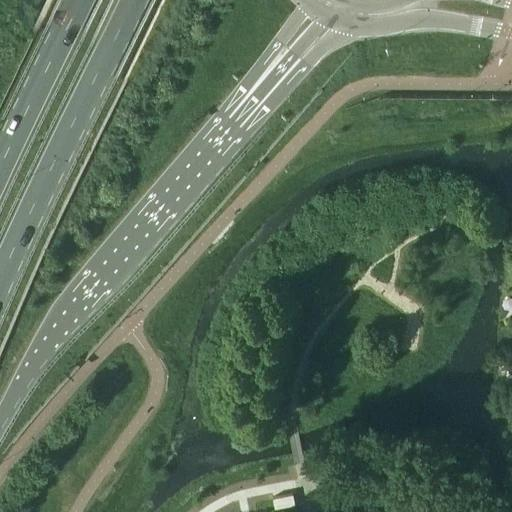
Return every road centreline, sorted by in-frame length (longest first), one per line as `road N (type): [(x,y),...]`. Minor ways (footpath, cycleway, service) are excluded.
road 1 (primary): [(0,418),(87,295),(234,124)]
road 2 (primary): [(0,279),(133,0)]
road 3 (primary): [(80,0),(0,167)]
road 4 (tertiary): [(354,27),(443,22),(511,34)]
road 5 (primary): [(234,124),(354,27)]
road 6 (primary): [(234,124),(329,18)]
road 7 (primary): [(234,124),(309,6)]
